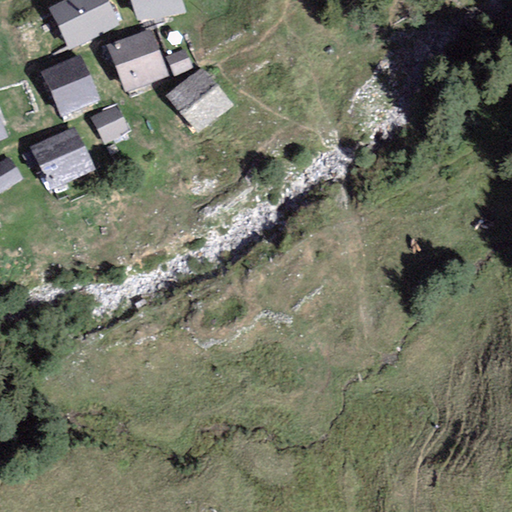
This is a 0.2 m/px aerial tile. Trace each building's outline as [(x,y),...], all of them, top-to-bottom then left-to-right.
[(103,0),(84,0),(50,18),(68,53),(118,28),(103,0)] [(175,0),(125,0),(131,25),(179,15),(175,0)] [(148,37),(103,57),(121,96),(165,77),(148,37)] [(184,53),(166,60),(173,77),(190,71),(184,53)] [(84,60),(39,79),(57,118),(101,99),(84,60)] [(231,111),(201,74),(165,103),(196,140),(231,111)] [(116,111),(90,124),(103,149),(129,136),(116,111)] [(76,134),(32,153),(49,192),(93,173),(76,134)] [(8,161),(0,165),(0,195),(21,183),(8,161)]
